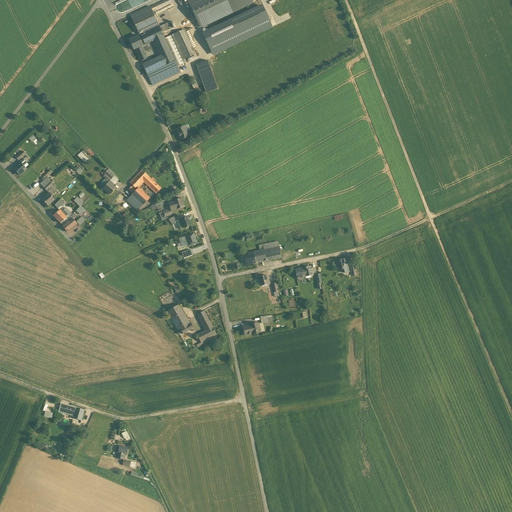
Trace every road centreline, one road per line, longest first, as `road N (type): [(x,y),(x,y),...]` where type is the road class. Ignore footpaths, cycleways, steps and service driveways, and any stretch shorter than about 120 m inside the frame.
road 1 (track): [(345,0),(511,411)]
road 2 (unclassified): [(0,374),(115,417),(243,399)]
road 3 (track): [(356,249),(511,180)]
road 4 (unclassified): [(0,133),(101,1)]
road 5 (unclassified): [(169,139),(101,1)]
road 6 (unclassified): [(218,278),(169,139)]
road 7 (unclassified): [(218,278),(356,249)]
road 8 (unclassified): [(243,399),(218,278)]
